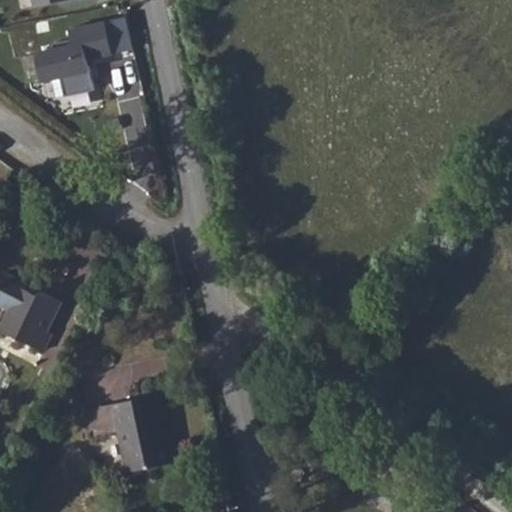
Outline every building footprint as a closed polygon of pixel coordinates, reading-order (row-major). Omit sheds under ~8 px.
[(57,50),(38,54),(44,81),(63,77),(67,97),(97,90),(90,60),(115,54),(108,21),(71,29),(73,39),(55,43),(57,50)] [(62,301),(44,292),(41,298),(23,289),(26,283),(6,274),(0,285),(0,305),(11,311),(2,330),(43,351),(52,333),(47,331),(62,301)] [(41,298),(44,292),(26,283),(23,289),(41,298)] [(173,463),(168,437),(159,398),(115,404),(120,431),(129,472),(173,463)] [(120,431),(115,404),(88,409),(94,436),(120,431)] [(173,436),(168,437),(173,463),(178,462),(173,436)]
